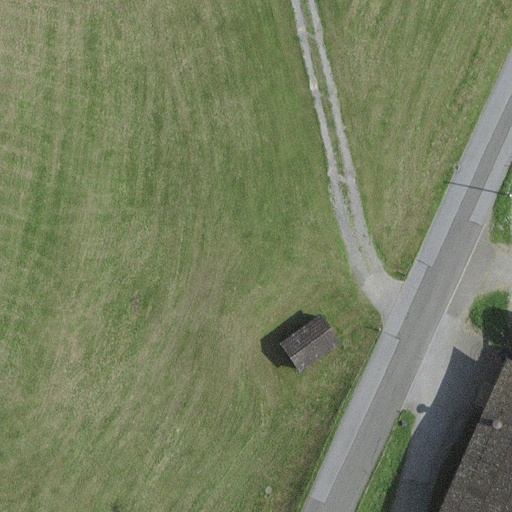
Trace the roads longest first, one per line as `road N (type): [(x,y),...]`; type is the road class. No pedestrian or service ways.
road 1 (unclassified): [(511,112),(331,511)]
road 2 (track): [(406,511),(424,439),(425,391),(403,350)]
